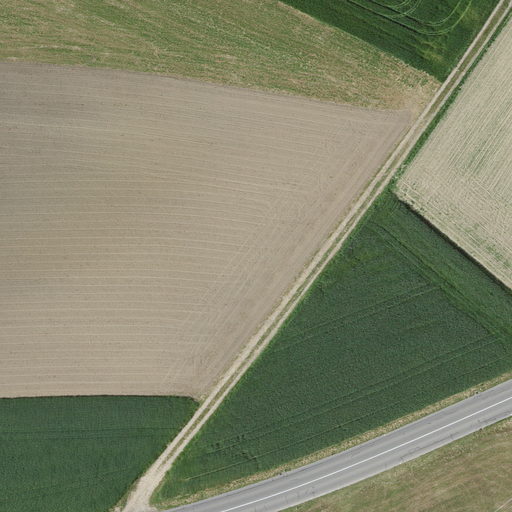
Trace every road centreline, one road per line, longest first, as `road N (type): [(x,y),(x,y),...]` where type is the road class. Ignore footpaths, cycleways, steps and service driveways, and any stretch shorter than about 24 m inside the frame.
road 1 (track): [(134,511),(137,496),(387,181),(505,0)]
road 2 (secondary): [(511,397),(224,511)]
